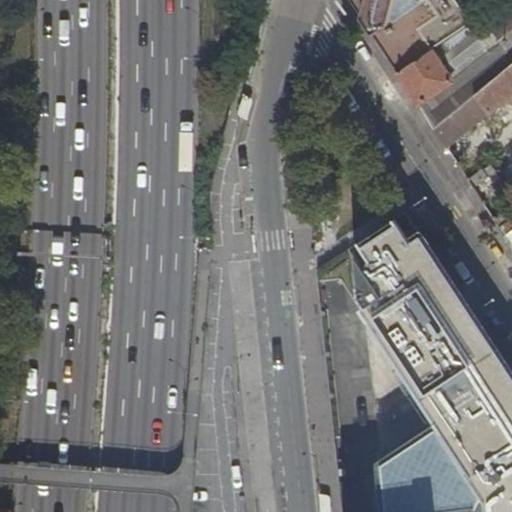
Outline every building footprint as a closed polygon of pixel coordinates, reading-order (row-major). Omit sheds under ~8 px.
[(370,0),(365,21),(376,37),(383,33),(407,69),(474,24),(457,0),(370,0)] [(511,0),(508,0),(474,24),(407,69),(400,73),(437,129),(511,67),(511,0)] [(400,73),(407,69),(383,33),(376,37),(400,73)] [(511,67),(437,129),(450,149),(511,97),(511,67)] [(479,188),(499,172),(493,165),(485,171),(484,170),(473,180),(479,188)] [(511,208),(497,221),(500,226),(511,216),(511,208)] [(362,312),(440,429),(412,448),(385,465),(390,511),(511,511),(511,369),(510,366),(465,298),(424,237),(413,243),(397,219),(396,220),(399,225),(365,248),(362,242),(360,243),(373,263),(369,266),(356,246),(361,300),(367,308),(362,312)] [(511,223),(503,230),(511,244),(511,223)]
